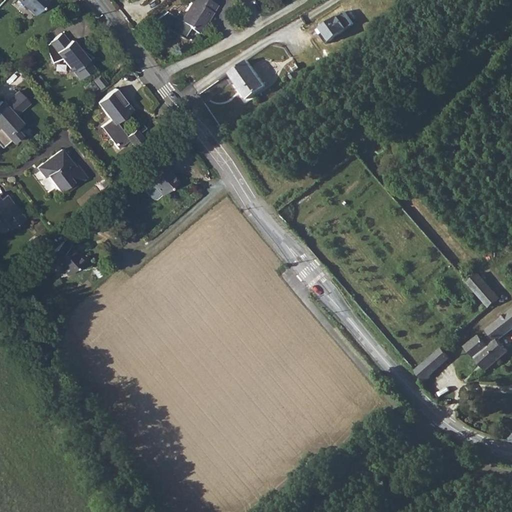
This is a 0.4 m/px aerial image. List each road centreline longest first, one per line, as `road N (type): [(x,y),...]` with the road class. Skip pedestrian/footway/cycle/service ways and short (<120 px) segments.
road 1 (tertiary): [(511,451),(465,433),(418,398),(233,180)]
road 2 (track): [(258,211),(511,7)]
road 3 (track): [(131,511),(75,405),(0,304)]
road 4 (residential): [(155,78),(278,15)]
road 5 (residential): [(233,180),(148,251),(130,250)]
road 6 (tertiary): [(233,180),(155,78)]
